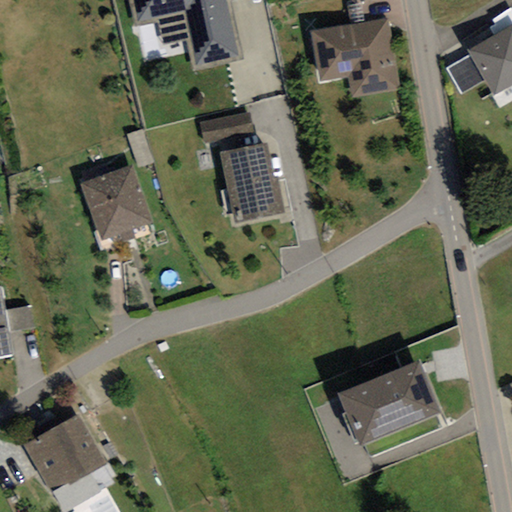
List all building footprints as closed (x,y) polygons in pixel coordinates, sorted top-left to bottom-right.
[(228,3),(227,0),(127,0),(134,29),(157,24),(162,48),(185,43),(192,72),(240,62),(228,3)] [(387,22),(310,36),(319,82),(347,77),(351,101),(399,92),(387,22)] [(511,30),(511,29),(467,56),(498,107),(511,98),(511,30)] [(251,116),(199,126),(203,147),(255,137),(251,116)] [(125,136),(137,170),(153,164),(141,131),(125,136)] [(269,146),(220,156),(235,228),(284,218),(269,146)] [(131,168),(80,187),(101,243),(152,224),(131,168)] [(0,293),(0,363),(12,362),(8,334),(4,313),(1,294),(0,293)] [(30,308),(4,313),(8,334),(34,329),(30,308)] [(420,369),(339,401),(359,452),(440,420),(420,369)] [(78,409),(18,441),(51,503),(112,471),(78,409)]
